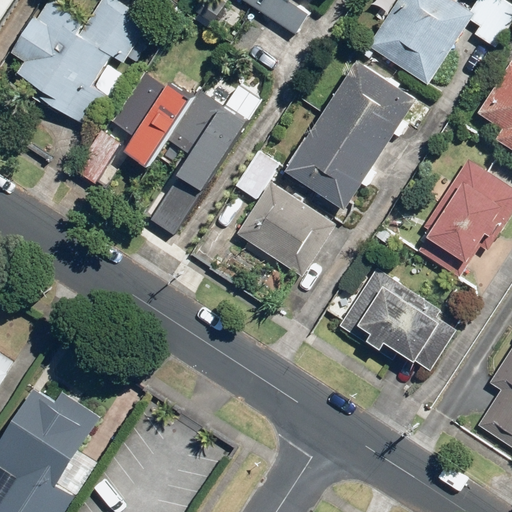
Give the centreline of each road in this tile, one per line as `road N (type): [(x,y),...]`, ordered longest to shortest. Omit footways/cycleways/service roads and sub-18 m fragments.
road 1 (tertiary): [(0,208),(332,424)]
road 2 (tertiary): [(332,424),(465,511)]
